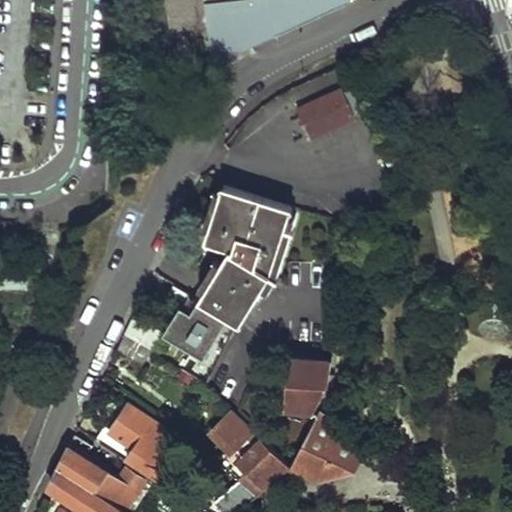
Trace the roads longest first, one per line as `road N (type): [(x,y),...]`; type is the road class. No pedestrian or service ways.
road 1 (residential): [(405,0),(281,63),(222,112),(169,194),(15,511)]
road 2 (residential): [(81,0),(71,147),(46,181),(0,186)]
